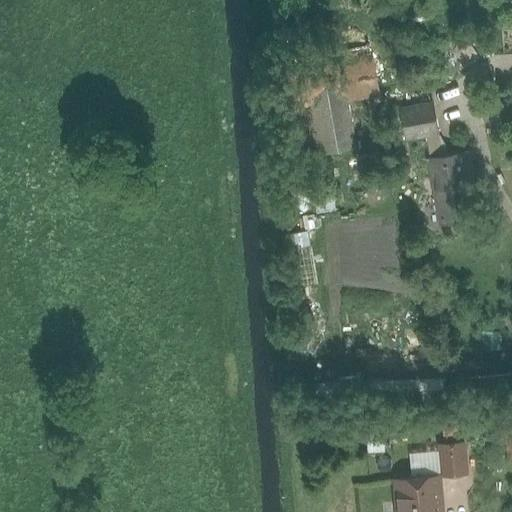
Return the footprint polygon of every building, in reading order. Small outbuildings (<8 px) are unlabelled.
[(364,54),(283,67),(290,111),(308,108),(350,101),(371,98),(364,54)] [(436,99),(401,104),(405,135),(440,131),(436,99)] [(350,101),(308,108),(316,155),(358,148),(350,101)] [(442,431),(462,430),(461,421),(441,422),(442,431)] [(384,447),(383,425),(365,426),(366,448),(384,447)] [(469,440),(439,441),(440,471),(471,470),(469,440)] [(443,511),(440,471),(391,476),(394,511),(443,511)]
